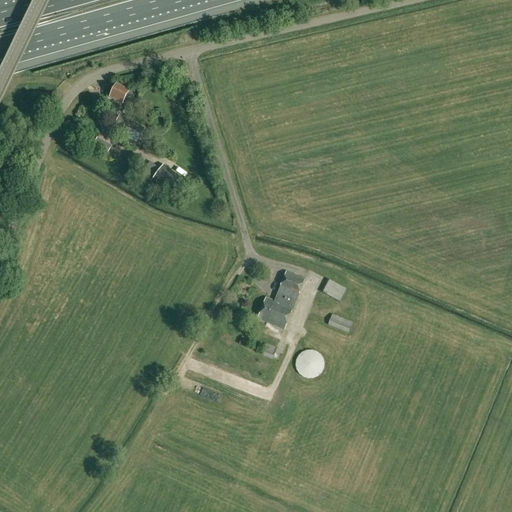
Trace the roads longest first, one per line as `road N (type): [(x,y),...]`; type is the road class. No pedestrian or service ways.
road 1 (unclassified): [(413,0),(124,66),(82,84),(56,115),(0,263)]
road 2 (motorway): [(0,49),(173,0)]
